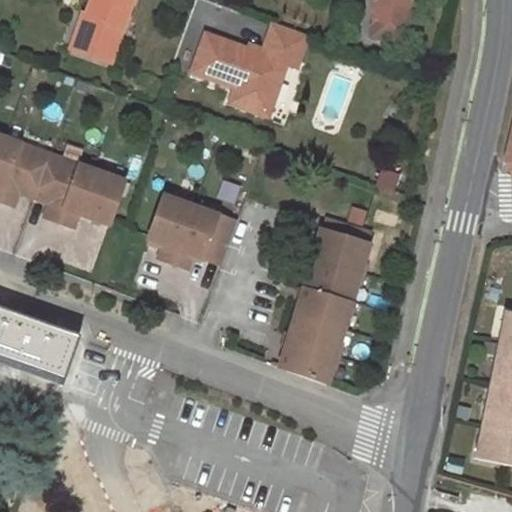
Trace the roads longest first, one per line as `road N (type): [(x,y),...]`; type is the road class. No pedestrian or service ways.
road 1 (residential): [(418,452),(263,382),(0,284)]
road 2 (secondary): [(471,181),(418,452)]
road 3 (secondary): [(502,0),(471,181)]
